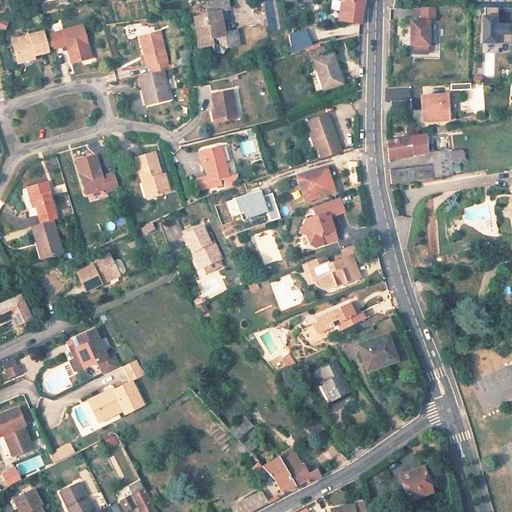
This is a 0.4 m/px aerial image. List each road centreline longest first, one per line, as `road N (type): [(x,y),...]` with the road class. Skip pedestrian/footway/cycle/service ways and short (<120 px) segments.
road 1 (residential): [(375,0),(373,153),(396,255),(447,405)]
road 2 (residential): [(266,511),(447,405)]
